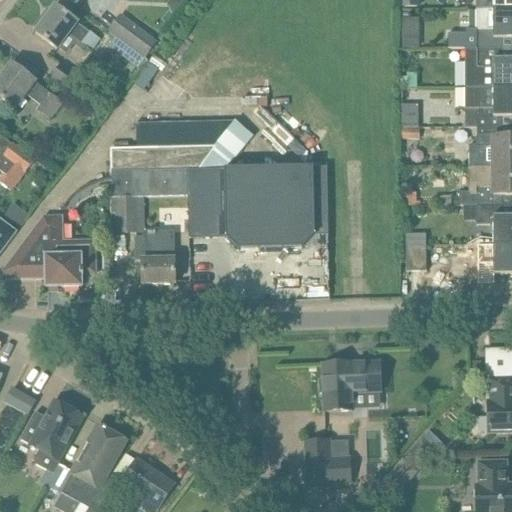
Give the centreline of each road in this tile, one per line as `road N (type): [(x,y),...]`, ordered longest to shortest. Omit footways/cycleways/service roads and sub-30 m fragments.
road 1 (residential): [(511,313),(22,335)]
road 2 (residential): [(238,511),(146,415),(85,384),(22,335)]
